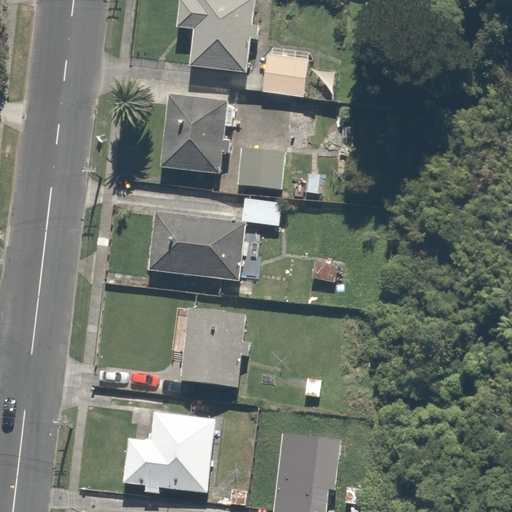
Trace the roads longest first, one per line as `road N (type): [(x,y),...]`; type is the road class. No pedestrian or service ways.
road 1 (residential): [(73,0),(29,381)]
road 2 (residential): [(29,381),(13,511)]
